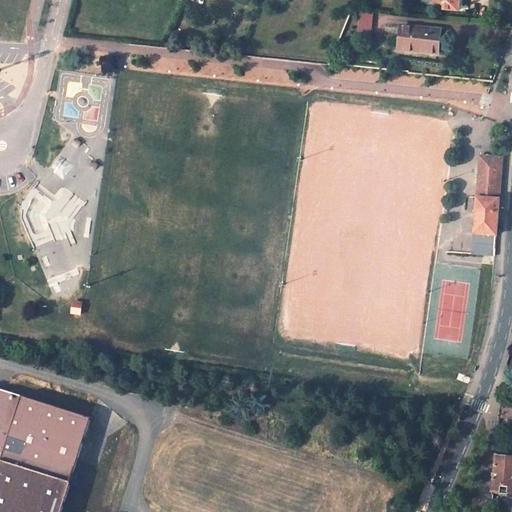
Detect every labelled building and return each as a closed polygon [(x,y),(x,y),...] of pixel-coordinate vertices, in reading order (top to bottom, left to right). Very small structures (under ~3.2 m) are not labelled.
[(434,0),(434,8),(459,10),(459,0),(434,0)] [(359,12),(357,32),(371,34),(374,14),(359,12)] [(441,30),(400,26),(398,49),(413,51),(413,46),(439,49),(441,30)] [(502,157),(480,156),(473,253),(495,255),(502,157)] [(0,464),(2,459),(72,481),(92,417),(0,388),(0,464)] [(500,417),(511,418),(511,405),(501,404),(500,417)] [(493,490),(511,491),(511,455),(497,454),(493,490)] [(0,511),(62,511),(72,481),(2,459),(0,464),(0,511)]
